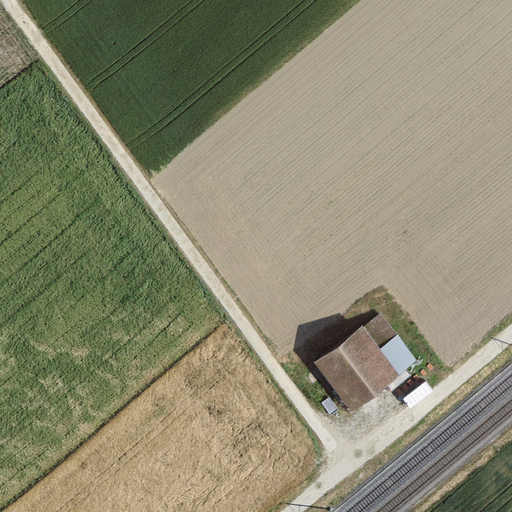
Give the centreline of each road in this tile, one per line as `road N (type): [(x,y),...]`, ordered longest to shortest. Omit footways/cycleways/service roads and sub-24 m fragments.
road 1 (track): [(343,463),(10,0)]
road 2 (track): [(284,511),(511,318)]
